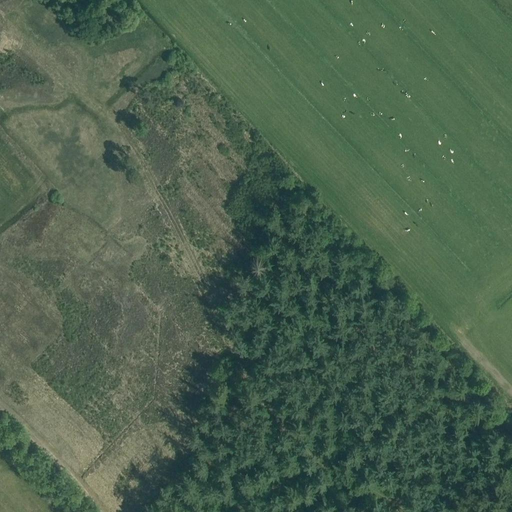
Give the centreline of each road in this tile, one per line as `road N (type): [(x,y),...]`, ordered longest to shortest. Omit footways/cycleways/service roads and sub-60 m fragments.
road 1 (track): [(0,23),(135,155),(254,395),(333,468)]
road 2 (track): [(238,511),(333,468),(406,511)]
road 3 (track): [(0,405),(108,511)]
